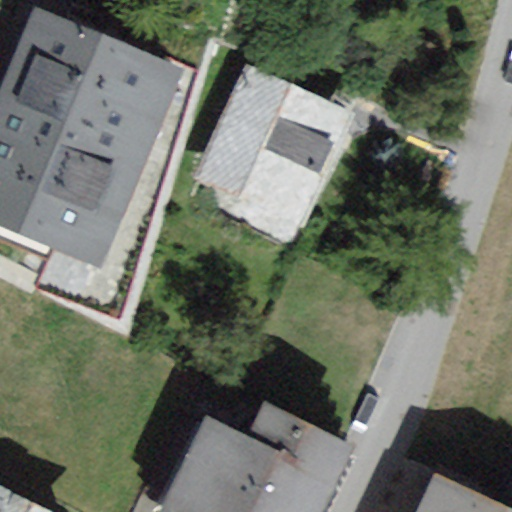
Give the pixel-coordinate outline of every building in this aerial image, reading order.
[(188,66),(35,5),(0,90),(0,222),(108,266),(188,66)] [(349,116),(240,69),(190,183),(299,230),(349,116)] [(322,511),(353,447),(263,399),(247,434),(205,412),(154,511),(322,511)] [(511,511),(511,508),(432,473),(414,511),(511,511)] [(48,511),(0,487),(0,511),(48,511)]
